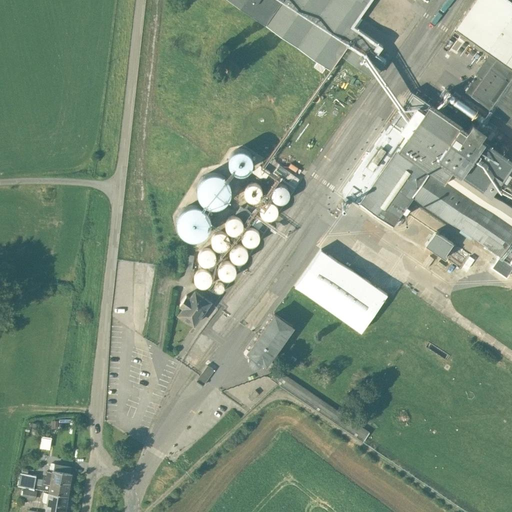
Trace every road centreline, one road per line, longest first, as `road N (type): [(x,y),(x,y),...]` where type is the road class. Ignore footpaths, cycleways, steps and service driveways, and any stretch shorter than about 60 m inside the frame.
road 1 (unclassified): [(140,0),(95,379),(96,454)]
road 2 (unknown): [(348,421),(301,395),(245,393),(217,405),(133,502)]
